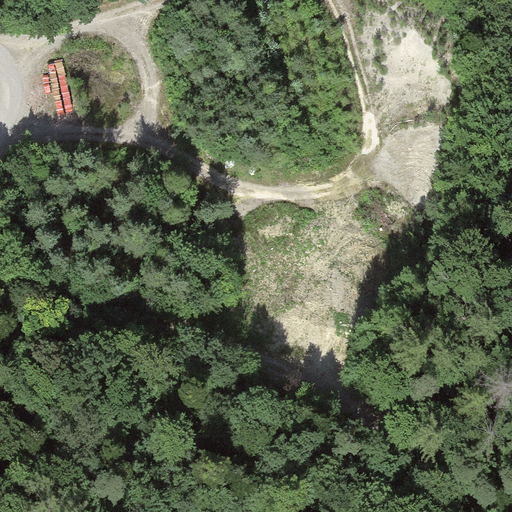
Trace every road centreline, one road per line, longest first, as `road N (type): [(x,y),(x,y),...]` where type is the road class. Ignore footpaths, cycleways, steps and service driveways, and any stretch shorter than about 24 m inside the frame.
road 1 (track): [(336,0),(371,114),(361,170),(319,196),(273,201),(222,189),(124,142),(0,122)]
road 2 (track): [(0,292),(189,337),(271,368),(410,450),(487,511)]
road 3 (track): [(0,431),(49,404),(148,414),(214,445),(314,511)]
road 4 (track): [(0,48),(177,0)]
road 5 (track): [(124,142),(146,131),(153,114),(149,84),(119,18)]
